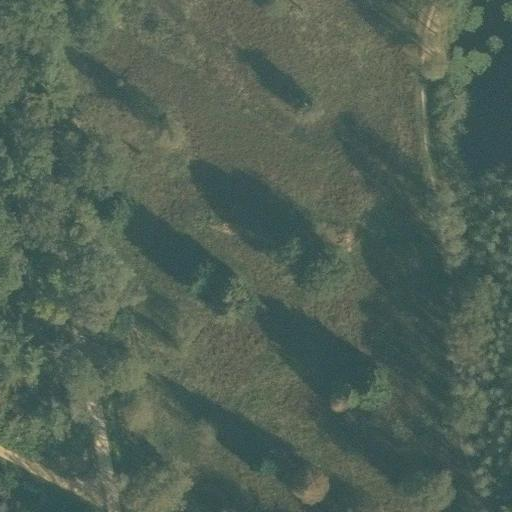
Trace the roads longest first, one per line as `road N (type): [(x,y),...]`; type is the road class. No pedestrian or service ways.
road 1 (track): [(25,92),(117,511)]
road 2 (track): [(0,445),(117,511)]
